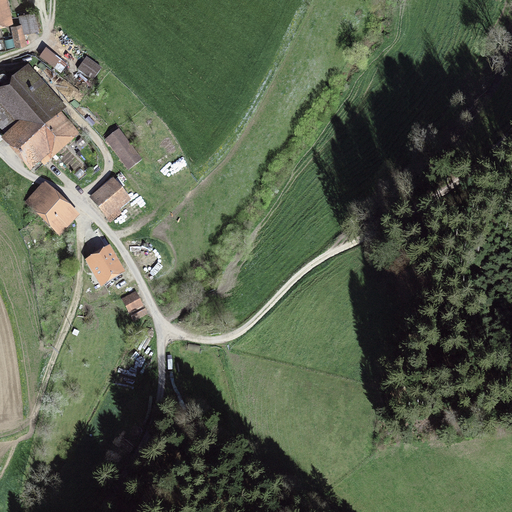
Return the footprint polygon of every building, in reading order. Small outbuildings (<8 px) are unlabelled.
[(39,27),(36,13),(21,16),(23,24),(13,27),(17,47),(27,45),(24,31),(39,27)] [(49,64),(65,77),(73,66),(57,54),(49,64)] [(102,68),(87,57),(79,69),(93,80),(102,68)] [(0,102),(21,125),(16,130),(8,121),(1,127),(33,162),(30,165),(35,171),(45,163),(39,157),(40,156),(27,142),(32,137),(48,155),(71,134),(55,115),(62,108),(29,71),(0,97),(0,102)] [(142,160),(119,130),(107,139),(129,169),(142,160)] [(115,183),(94,200),(111,222),(121,214),(117,209),(128,200),(115,183)] [(28,203),(58,232),(72,217),(59,204),(62,201),(53,193),(50,196),(42,188),(28,203)] [(106,247),(98,233),(88,239),(89,241),(86,243),(94,255),(106,247)] [(122,270),(111,249),(93,259),(104,280),(122,270)] [(147,314),(136,293),(123,299),(134,320),(147,314)]
